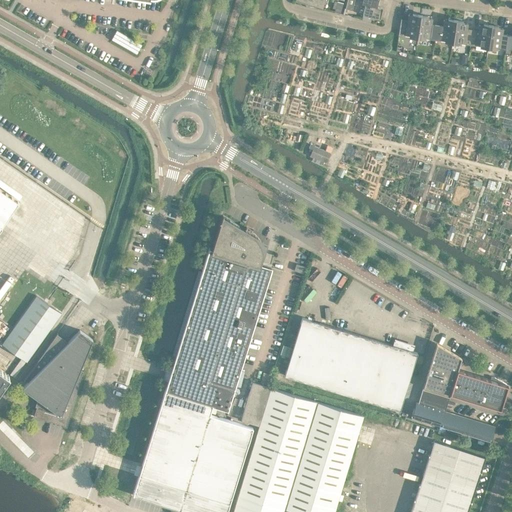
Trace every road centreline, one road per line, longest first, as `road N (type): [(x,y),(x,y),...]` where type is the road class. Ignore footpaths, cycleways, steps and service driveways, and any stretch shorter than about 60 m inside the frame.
road 1 (unclassified): [(76,487),(180,148)]
road 2 (unclassified): [(283,223),(511,359)]
road 3 (unclassified): [(511,320),(288,187)]
road 4 (secondary): [(166,118),(0,26)]
road 5 (residential): [(395,0),(389,25),(378,29),(286,0)]
